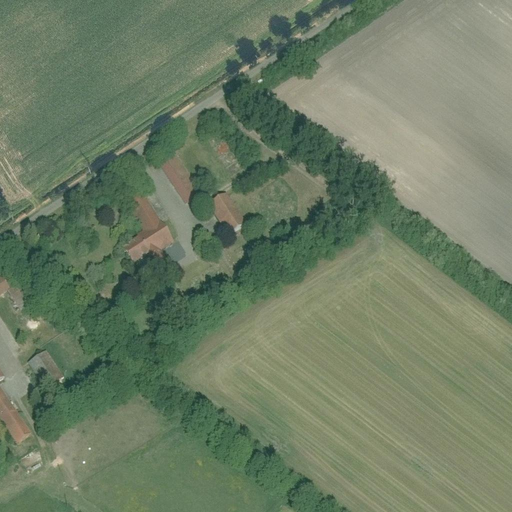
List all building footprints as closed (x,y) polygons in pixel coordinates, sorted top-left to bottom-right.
[(174,157),(158,167),(186,208),(202,197),(174,157)] [(226,195),(207,209),(227,239),(247,225),(226,195)] [(122,252),(133,269),(145,261),(158,280),(172,271),(160,252),(171,245),(142,201),(127,210),(144,237),(122,252)] [(31,307),(21,288),(8,294),(19,314),(31,307)] [(65,386),(48,360),(32,370),(49,397),(65,386)] [(2,381),(0,382),(0,421),(16,446),(36,433),(2,381)]
